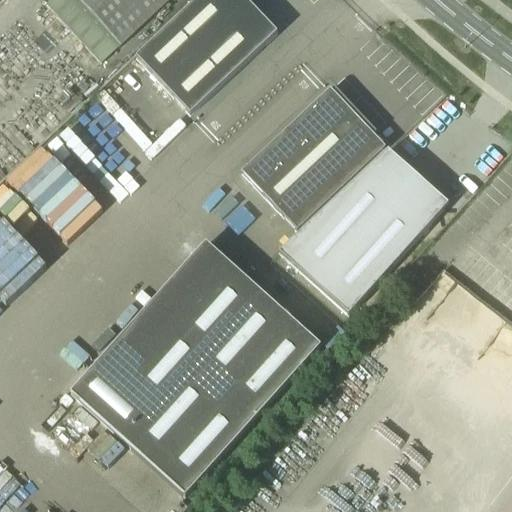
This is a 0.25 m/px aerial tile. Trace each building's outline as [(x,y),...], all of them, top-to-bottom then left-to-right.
[(171,0),(74,0),(120,49),(171,0)] [(278,36),(243,0),(199,0),(135,60),(190,118),(278,36)] [(385,151),(372,137),(375,134),(335,92),(332,95),(329,92),(241,175),(296,234),(385,151)] [(448,207),(387,153),(278,256),(348,319),(448,207)] [(53,253),(99,208),(51,159),(29,180),(22,173),(0,194),(0,236),(26,211),(28,214),(45,197),(64,216),(40,240),(53,253)] [(319,351),(205,247),(70,396),(184,500),(319,351)] [(86,424),(75,431),(88,450),(99,442),(86,424)]
